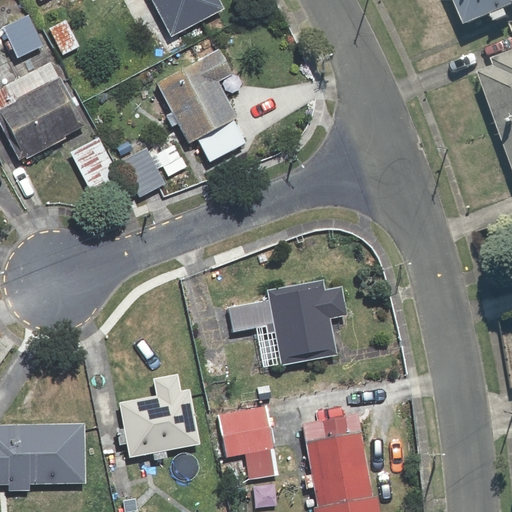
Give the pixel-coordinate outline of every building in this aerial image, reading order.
[(215,0),(149,0),(166,33),(219,7),(215,0)] [(509,0),(453,0),(462,20),(486,10),(490,19),(509,11),(505,2),(509,0)] [(22,12),(0,25),(0,36),(13,57),(40,40),(22,12)] [(511,49),(471,65),(511,177),(511,49)] [(245,138),(196,51),(146,79),(195,166),(245,138)] [(50,79),(0,105),(0,119),(21,158),(76,128),(50,79)] [(93,136),(65,149),(85,191),(113,177),(93,136)] [(161,180),(145,143),(118,154),(135,191),(161,180)] [(345,309),(339,282),(320,286),(319,283),(260,295),(261,300),(227,307),(231,326),(265,319),(274,363),(333,351),(325,313),(345,309)] [(212,300),(187,302),(191,355),(216,353),(212,300)] [(194,442),(184,387),(176,388),(173,374),(153,378),(155,392),(114,400),(125,455),(149,450),(150,456),(160,454),(159,449),(194,442)] [(262,402),(214,412),(223,456),(271,447),(262,402)] [(351,408),(297,418),(302,441),(298,442),(303,469),(299,470),(301,486),(310,484),(313,503),(309,504),(310,511),(370,511),(371,511),(351,408)] [(2,488),(30,489),(30,481),(78,481),(79,425),(0,423),(0,480),(3,480),(2,488)]
